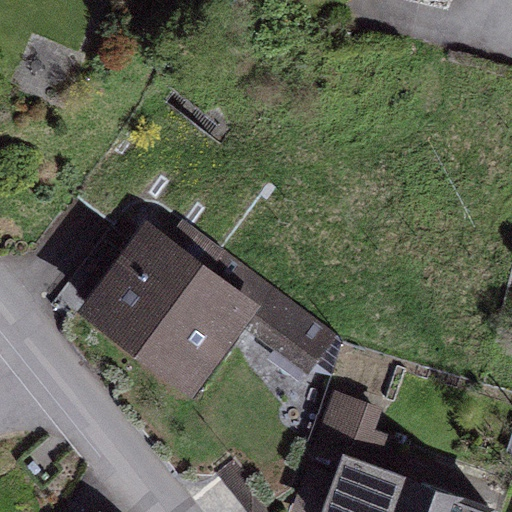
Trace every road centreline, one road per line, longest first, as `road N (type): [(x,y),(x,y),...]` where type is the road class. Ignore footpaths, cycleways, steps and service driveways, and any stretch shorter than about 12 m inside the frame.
road 1 (residential): [(0,291),(175,511)]
road 2 (residential): [(394,3),(511,38)]
